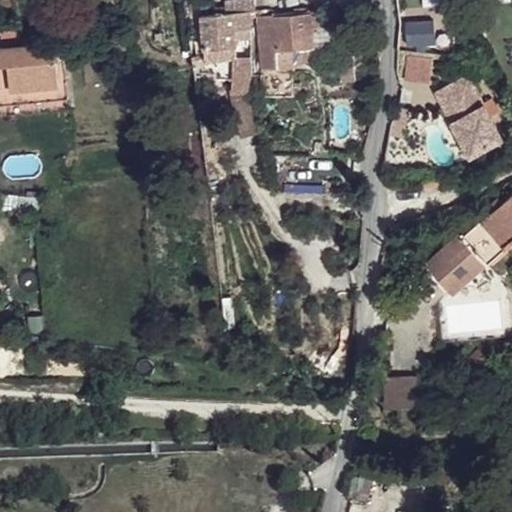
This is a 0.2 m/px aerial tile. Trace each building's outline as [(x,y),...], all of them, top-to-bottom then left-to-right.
[(203,64),(238,61),(236,38),(252,37),(251,28),(252,28),(250,10),(249,0),(234,0),(226,1),(227,13),(199,16),(203,64)] [(311,12),(314,47),(339,44),(336,9),(311,12)] [(311,12),(274,15),(276,49),(295,48),(314,47),(311,12)] [(263,69),(296,66),(295,48),(276,49),(274,15),(258,16),(263,69)] [(396,31),(397,45),(423,44),(422,30),(396,31)] [(119,37),(119,51),(132,51),(132,38),(119,37)] [(56,57),(59,57),(58,39),(0,45),(0,61),(0,63),(8,63),(11,89),(59,85),(56,57)] [(8,63),(0,63),(0,62),(0,102),(68,97),(64,57),(59,57),(56,57),(59,85),(11,89),(8,63)] [(266,77),(266,94),(289,94),(289,78),(266,77)] [(466,80),(436,97),(471,161),(502,145),(466,80)] [(436,175),(421,176),(422,186),(437,185),(436,175)] [(39,197),(21,195),(22,212),(39,211),(39,197)] [(459,289),(488,264),(489,266),(511,247),(509,245),(511,242),(511,195),(504,203),(500,207),(465,238),(463,237),(432,265),(441,275),(444,272),(459,289)] [(495,203),(500,207),(504,203),(500,198),(495,203)] [(387,405),(421,404),(420,375),(386,377),(387,405)] [(386,462),(367,458),(364,471),(383,476),(386,462)]
